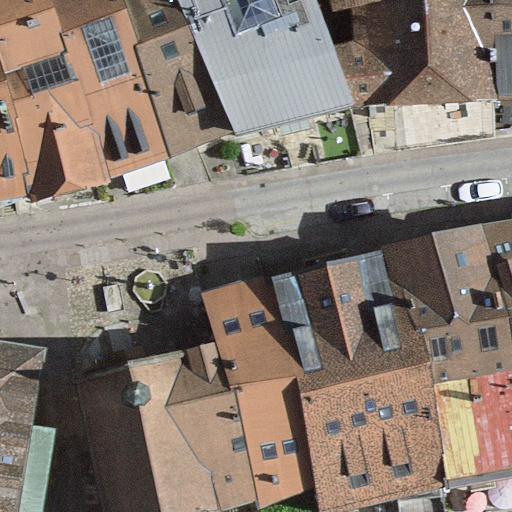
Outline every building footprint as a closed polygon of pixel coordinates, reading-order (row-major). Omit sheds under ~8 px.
[(49,0),(0,0),(0,96),(27,195),(29,203),(111,179),(49,0)] [(118,0),(49,0),(111,179),(170,158),(118,0)] [(178,0),(118,0),(170,158),(235,133),(178,0)] [(178,0),(235,133),(351,107),(332,45),(316,0),(178,0)] [(496,0),(329,0),(333,12),(351,9),(354,41),(340,44),(332,45),(351,107),(358,107),(499,101),(496,0)] [(511,0),(496,0),(499,101),(511,101),(511,0)] [(0,96),(0,198),(27,195),(0,96)] [(224,505),(314,486),(319,511),(393,497),(398,511),(414,511),(511,499),(511,231),(506,232),(499,234),(435,248),(394,258),(368,264),(282,284),(248,293),(210,301),(224,354),(193,358),(224,505)] [(0,511),(18,511),(42,350),(0,343),(0,511)] [(150,367),(94,379),(122,511),(198,511),(224,505),(193,358),(150,367)]
